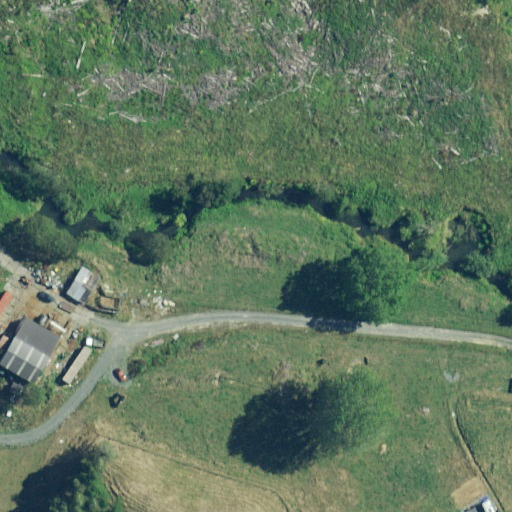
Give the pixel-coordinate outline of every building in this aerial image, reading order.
[(66,282),(62,289),(66,292),(64,295),(71,298),(68,303),(76,308),(80,301),(86,305),(102,277),(83,266),(72,285),(66,282)] [(122,299),(101,294),(97,309),(119,314),(122,299)] [(8,324),(0,327),(0,338),(12,334),(8,324)] [(76,341),(63,333),(58,342),(71,349),(76,341)] [(46,357),(12,338),(0,359),(0,366),(31,384),(46,357)]
